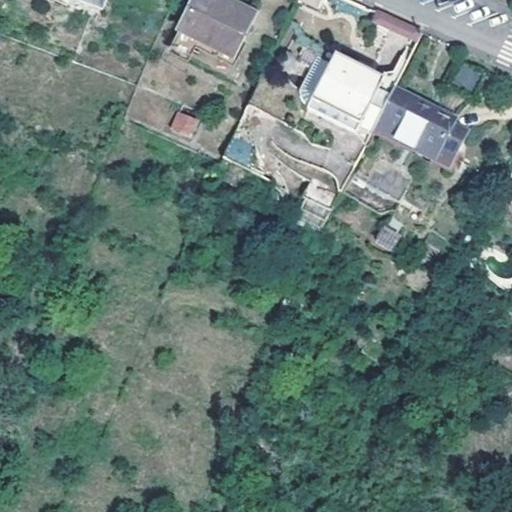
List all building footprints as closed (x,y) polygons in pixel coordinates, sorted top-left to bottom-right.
[(193,0),(178,32),(231,58),(254,14),(224,0),(193,0)] [(376,9),(371,21),(414,41),(420,30),(376,9)] [(309,108),(308,110),(356,134),(371,104),(383,79),(335,55),(329,65),(318,60),(300,97),(302,104),(309,108)] [(471,98),(483,74),(460,62),(458,62),(446,85),(471,98)] [(264,74),(262,74),(249,105),(254,107),(281,113),(291,90),(279,81),(278,74),(274,69),(268,70),(264,74)] [(371,104),(383,110),(393,92),(403,71),(385,75),(383,79),(371,104)] [(383,110),(377,123),(452,160),(465,133),(452,126),(454,122),(393,92),(383,110)] [(179,113),(172,130),(189,138),(196,122),(179,113)] [(377,123),(372,135),(447,170),(452,160),(377,123)] [(234,137),(224,154),(244,166),(254,149),(234,137)] [(305,199),(332,212),(343,192),(316,179),(305,199)] [(391,252),(405,224),(389,215),(374,243),(391,252)]
